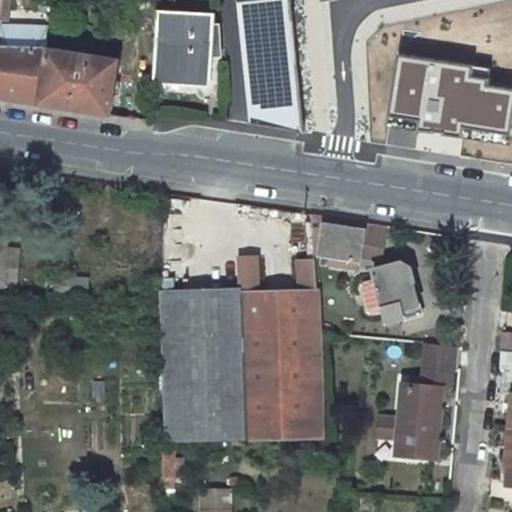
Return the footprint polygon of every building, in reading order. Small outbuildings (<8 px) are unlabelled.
[(127,0),(128,33),(153,31),(152,0),(127,0)] [(236,0),(238,4),(253,3),(255,15),(239,16),(251,125),(302,133),(288,0),(236,0)] [(255,15),(253,3),(238,4),(239,16),(255,15)] [(213,53),(220,53),(219,25),(214,24),(214,16),(157,12),(153,77),(211,80),(213,53)] [(511,107),(511,86),(458,77),(465,39),(394,26),(387,68),(377,128),(504,151),(511,107)] [(0,46),(0,98),(39,105),(48,49),(0,46)] [(120,60),(48,49),(39,105),(111,116),(120,60)] [(333,227),(334,219),(314,216),(316,227),(322,226),(319,256),(359,263),(363,232),(333,227)] [(364,259),(378,262),(385,229),(371,226),(364,259)] [(256,259),(238,259),(239,289),(247,439),(247,442),(322,439),(314,262),(296,261),(299,292),(258,294),(256,259)] [(388,322),(420,314),(412,282),(414,282),(411,270),(402,264),(374,272),(388,322)] [(86,280),(56,278),(55,291),(84,293),(86,280)] [(239,289),(161,290),(161,299),(166,442),(247,439),(239,289)] [(511,334),(502,334),(501,349),(511,350),(511,334)] [(399,419),(439,423),(442,389),(452,390),(455,347),(422,344),(418,387),(402,386),(399,419)] [(511,350),(501,349),(499,366),(511,367),(511,350)] [(399,419),(378,418),(376,437),(397,438),(396,456),(436,458),(439,423),(399,419)] [(161,445),(160,490),(174,490),(174,479),(182,478),(182,461),(174,461),(174,445),(161,445)]
